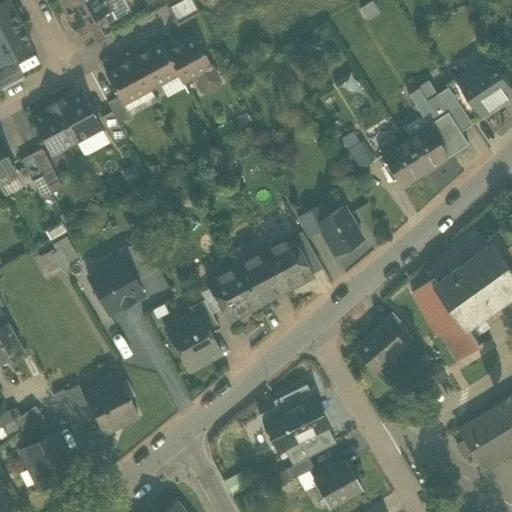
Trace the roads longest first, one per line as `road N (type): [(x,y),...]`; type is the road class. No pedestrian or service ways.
road 1 (residential): [(511,156),(309,330)]
road 2 (residential): [(309,330),(417,511)]
road 3 (residential): [(179,437),(309,330)]
